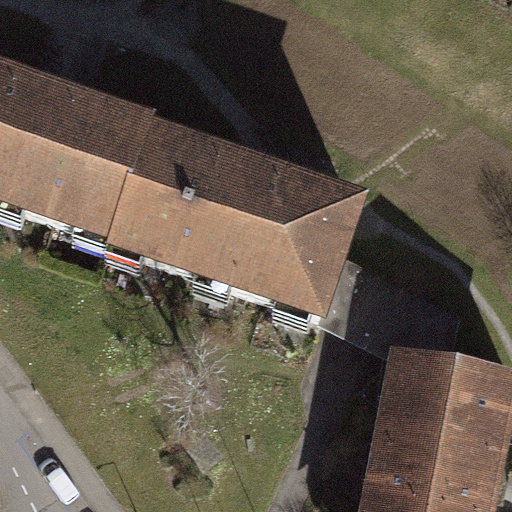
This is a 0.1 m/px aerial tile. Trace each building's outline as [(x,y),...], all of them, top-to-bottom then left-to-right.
[(154,142),(0,88),(0,210),(115,250),(152,143),(154,142)] [(363,215),(152,143),(115,250),(113,256),(324,328),(344,268),(363,215)] [(344,268),(324,328),(372,351),(401,297),(344,268)] [(401,297),(372,351),(402,366),(445,375),(457,325),(401,297)] [(402,366),(373,511),(489,511),(511,396),(511,387),(445,375),(402,366)]
